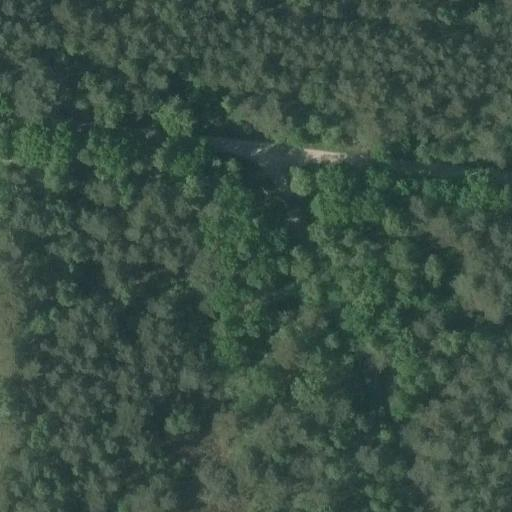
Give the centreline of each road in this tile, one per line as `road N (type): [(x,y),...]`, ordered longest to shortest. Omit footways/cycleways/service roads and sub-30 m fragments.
road 1 (unclassified): [(0,119),(511,177)]
road 2 (track): [(511,212),(332,196),(303,235)]
